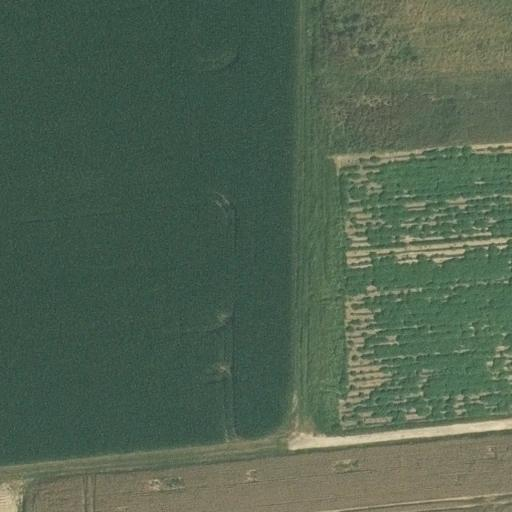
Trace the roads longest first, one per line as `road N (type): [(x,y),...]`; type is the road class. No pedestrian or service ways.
road 1 (track): [(320,0),(308,446)]
road 2 (track): [(308,446),(0,474)]
road 3 (track): [(511,425),(308,446)]
